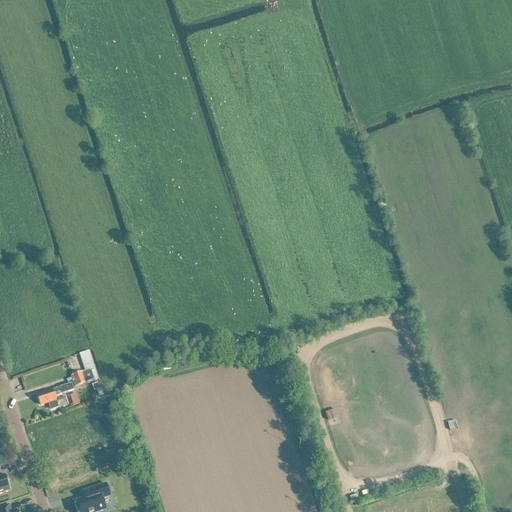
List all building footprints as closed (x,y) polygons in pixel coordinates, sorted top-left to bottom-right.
[(42,334),(19,342),(25,358),(47,350),(45,342),(58,338),(55,330),(42,335),(42,334)] [(89,352),(79,355),(82,365),(92,361),(89,352)] [(75,388),(93,381),(90,372),(82,375),(82,373),(71,377),(75,388)] [(57,408),(54,398),(69,393),(67,386),(61,388),(61,389),(52,391),(52,392),(37,397),(40,406),(48,404),(50,410),(51,411),(57,409),(57,408)] [(76,394),(69,395),(72,407),(78,405),(76,394)] [(330,412),(325,414),(327,422),(333,420),(338,418),(335,410),(330,412)] [(80,432),(59,436),(62,450),(83,446),(80,432)] [(99,467),(119,461),(115,447),(94,453),(99,467)] [(60,462),(65,479),(94,470),(89,452),(60,462)] [(0,495),(10,492),(5,476),(4,476),(4,477),(0,478),(0,495)] [(76,511),(102,511),(105,511),(102,501),(110,498),(106,485),(82,493),(82,494),(85,493),(86,498),(84,498),(85,500),(74,503),(76,511)]
